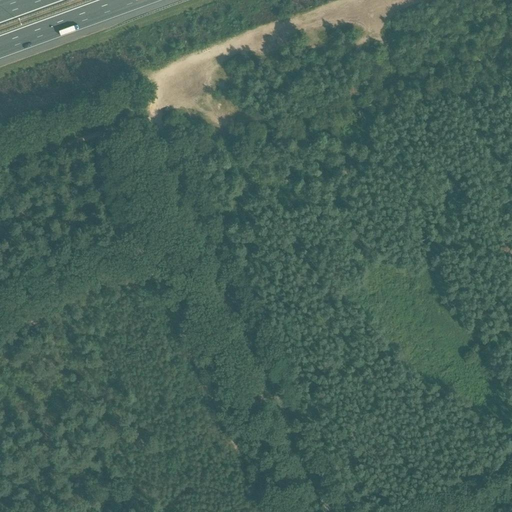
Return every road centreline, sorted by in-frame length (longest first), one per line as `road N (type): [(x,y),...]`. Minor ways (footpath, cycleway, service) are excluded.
road 1 (track): [(260,511),(82,128),(0,158)]
road 2 (unclassified): [(328,511),(145,111)]
road 3 (track): [(145,111),(217,50),(364,0)]
road 4 (motorway): [(0,46),(127,0)]
